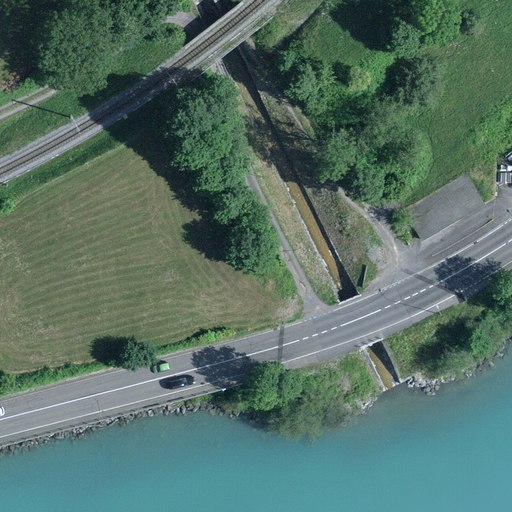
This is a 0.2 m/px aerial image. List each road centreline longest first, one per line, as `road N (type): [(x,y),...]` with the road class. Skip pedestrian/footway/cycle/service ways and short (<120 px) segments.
road 1 (track): [(322,332),(236,149),(209,63),(179,18),(163,15),(0,112)]
road 2 (primary): [(0,419),(334,328),(511,239)]
road 3 (track): [(420,291),(375,219),(325,175),(256,64)]
